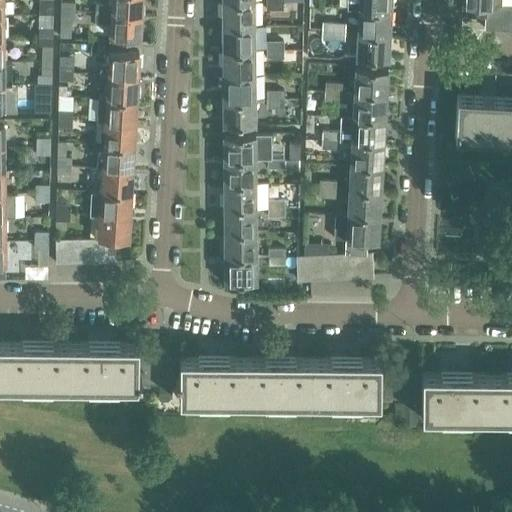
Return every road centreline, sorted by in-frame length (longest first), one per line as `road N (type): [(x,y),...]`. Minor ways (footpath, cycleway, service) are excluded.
road 1 (residential): [(160,295),(177,0)]
road 2 (residential): [(160,295),(264,312),(409,310)]
road 3 (residential): [(409,310),(422,65)]
road 4 (residential): [(0,293),(160,295)]
